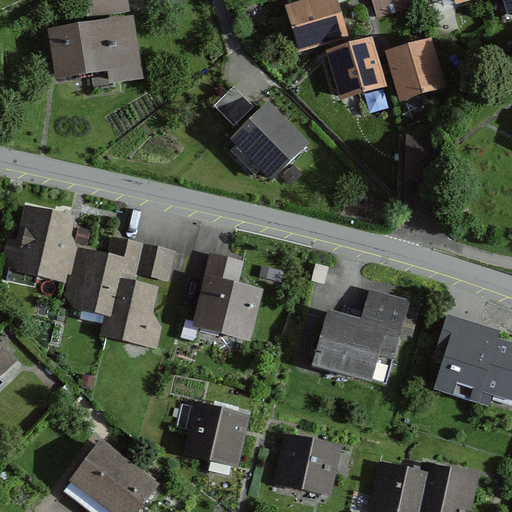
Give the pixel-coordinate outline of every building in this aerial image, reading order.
[(86,0),(90,17),(126,11),(124,0),(86,0)] [(302,50),(343,37),(331,0),(319,0),(290,9),(302,50)] [(371,0),(377,17),(418,5),(416,0),(371,0)] [(138,76),(130,23),(52,35),(59,76),(111,68),(113,80),(138,76)] [(342,97),(383,85),(370,44),(330,56),(342,97)] [(430,45),(389,57),(401,98),(442,86),(430,45)] [(253,107),(234,87),(214,106),(234,126),(253,107)] [(234,140),(273,179),(305,147),(266,108),(234,140)] [(404,181),(431,182),(434,136),(406,134),(404,181)] [(71,274),(76,253),(62,250),(68,221),(48,217),(45,212),(40,215),(29,213),(22,246),(27,247),(23,267),(56,275),(57,271),(67,273),(71,274)] [(136,245),(113,239),(108,260),(107,266),(123,270),(129,271),(136,245)] [(136,245),(129,271),(137,273),(152,276),(158,250),(136,245)] [(167,280),(173,253),(158,250),(152,276),(167,280)] [(79,319),(108,326),(112,311),(113,311),(119,284),(119,285),(123,270),(107,266),(108,260),(103,259),(100,254),(96,257),(76,253),(71,274),(86,277),(80,304),(83,305),(79,319)] [(229,281),(234,262),(212,257),(205,283),(209,284),(201,315),(224,321),(221,330),(246,337),(257,295),(235,289),(237,283),(229,281)] [(113,311),(112,311),(108,326),(107,331),(141,339),(152,292),(146,291),(144,286),(139,289),(134,288),(119,285),(119,284),(113,311)] [(410,336),(419,306),(380,295),(371,326),(361,323),(360,327),(327,318),(315,357),(352,368),(350,375),(371,381),(379,355),(393,359),(400,334),(410,336)] [(448,317),(439,346),(449,349),(444,366),(450,368),(443,391),(477,402),(480,390),(511,399),(511,345),(474,334),(476,326),(448,317)] [(0,350),(0,375),(13,363),(0,350)] [(87,379),(81,385),(89,392),(95,385),(87,379)] [(228,475),(243,417),(200,407),(190,450),(212,455),(209,471),(228,475)] [(282,479),(325,489),(334,448),(291,439),(282,479)] [(68,495),(90,511),(92,511),(127,467),(100,446),(67,489),(68,495)] [(419,511),(421,508),(427,476),(386,466),(375,511),(419,511)] [(136,511),(155,487),(127,467),(92,511),(136,511)] [(440,511),(463,511),(471,476),(429,467),(427,476),(421,508),(440,511)]
